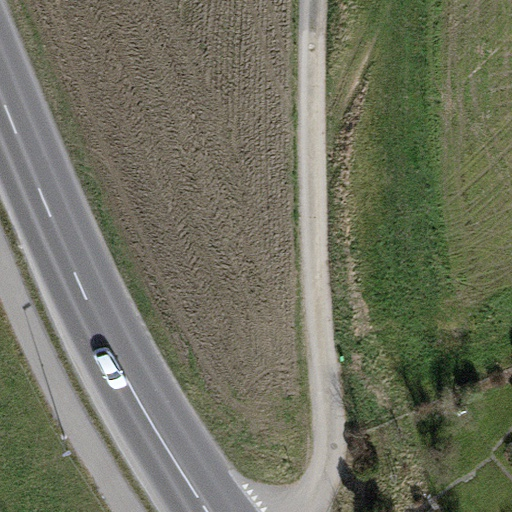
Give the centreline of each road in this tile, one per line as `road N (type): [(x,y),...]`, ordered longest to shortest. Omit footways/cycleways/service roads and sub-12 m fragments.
road 1 (track): [(305,511),(331,461),(317,341),(311,0)]
road 2 (tertiary): [(210,511),(99,323),(0,91)]
